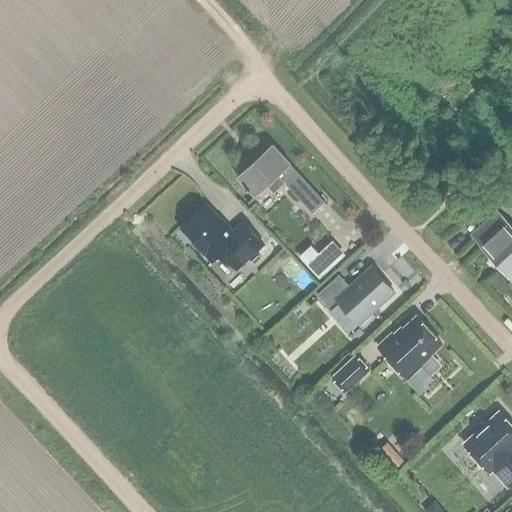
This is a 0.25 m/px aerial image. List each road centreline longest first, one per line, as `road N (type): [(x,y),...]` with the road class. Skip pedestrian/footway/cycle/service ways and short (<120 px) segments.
road 1 (residential): [(511,351),(259,77),(0,317)]
road 2 (residential): [(0,358),(140,511)]
